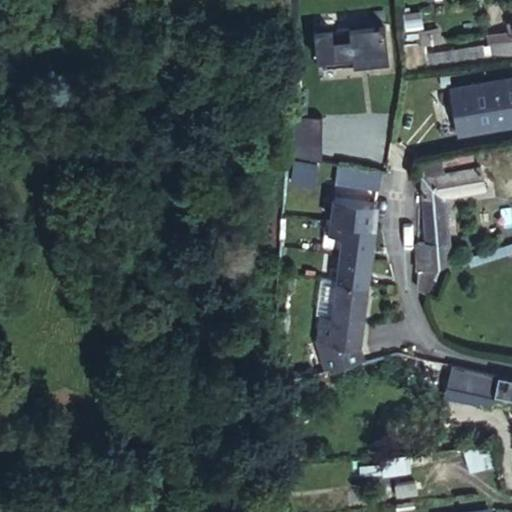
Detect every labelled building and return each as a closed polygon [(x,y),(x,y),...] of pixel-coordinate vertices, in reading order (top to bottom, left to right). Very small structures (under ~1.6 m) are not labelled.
[(492,60),(511,56),(511,19),(509,20),(511,37),(511,38),(488,42),(492,60)] [(386,23),(314,30),(317,66),(389,58),(386,23)] [(422,42),(425,42),(441,39),(438,27),(421,30),(422,42)] [(422,42),(404,45),(406,70),(428,68),(426,52),(425,42),(422,42)] [(482,43),(426,52),(428,68),(468,63),(468,64),(484,62),(482,43)] [(511,122),(511,76),(450,87),(457,132),(511,122)] [(322,117),(288,114),(285,156),(319,162),(322,117)] [(442,167),(470,158),(468,146),(440,155),(442,167)] [(422,175),(421,196),(425,240),(447,239),(444,195),(484,187),(480,165),(443,172),(442,167),(440,155),(422,159),(422,175)] [(334,195),(331,218),(375,224),(377,201),(334,195)] [(343,236),(340,254),(370,258),(375,224),(331,218),(330,234),(343,236)] [(439,255),(448,255),(447,239),(425,240),(417,241),(417,269),(416,285),(426,292),(431,281),(430,280),(436,266),(439,255)] [(340,254),(338,278),(367,282),(370,258),(340,254)] [(362,323),(367,282),(338,278),(333,318),(333,319),(362,323)] [(359,344),(362,323),(333,319),(333,318),(321,316),(318,340),(325,369),(364,359),(359,344)] [(492,397),(493,392),(511,396),(511,375),(500,374),(498,373),(453,364),(446,395),(462,398),(463,392),(492,397)] [(470,469),(496,463),(491,442),(465,447),(470,469)] [(407,455),(381,459),(383,473),(409,469),(407,455)] [(415,481),(395,484),(397,495),(417,492),(415,481)]
